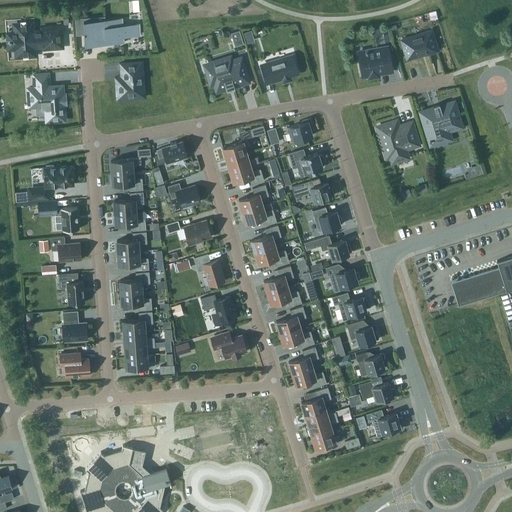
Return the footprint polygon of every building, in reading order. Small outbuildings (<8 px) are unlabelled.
[(137,35),(137,23),(120,25),(120,18),(104,19),(104,16),(87,18),(88,20),(82,20),(84,45),(96,44),(96,42),(109,41),(109,43),(121,42),(121,36),(137,35)] [(42,29),(43,31),(31,32),(31,24),(17,25),(18,30),(15,30),(15,33),(8,34),(9,47),(16,47),(16,55),(33,54),(32,46),(44,45),(44,47),(60,46),(59,28),(42,29)] [(232,39),(241,36),(239,30),(230,33),(232,39)] [(246,40),(253,38),(251,30),(243,32),(246,40)] [(400,39),(406,59),(418,55),(417,54),(425,51),(425,53),(437,49),(431,30),(419,33),(420,35),(412,38),(412,36),(400,39)] [(367,75),(368,77),(368,78),(377,76),(377,73),(391,71),(387,47),(357,53),(361,76),(367,75)] [(298,72),(293,56),(260,66),(265,82),(298,72)] [(231,61),(230,57),(205,65),(211,84),(215,83),(217,91),(225,88),(226,90),(227,90),(234,88),(235,87),(234,85),(248,81),(240,58),(231,61)] [(141,61),(119,63),(120,76),(114,77),(115,99),(144,96),(141,61)] [(32,74),(33,87),(27,88),(28,106),(40,105),(44,109),(45,121),(63,120),(62,103),(64,103),(63,95),(61,95),(61,86),(48,87),(47,73),(32,74)] [(453,102),(440,106),(439,103),(433,105),(434,108),(421,112),(430,144),(450,138),(447,130),(460,126),(453,102)] [(286,127),(291,142),(312,135),(310,129),(313,129),(310,118),(301,121),(302,123),(286,127)] [(377,126),(386,157),(390,156),(392,162),(407,157),(405,148),(418,144),(411,122),(398,126),(396,121),(377,126)] [(249,130),(251,136),(264,132),(262,126),(249,130)] [(267,130),(271,144),(279,142),(274,128),(267,130)] [(222,148),(226,159),(246,153),(244,146),(248,145),(247,139),(234,143),(235,144),(222,148)] [(166,161),(166,163),(186,157),(181,142),(175,143),(175,142),(169,143),(169,145),(162,147),(164,153),(154,156),(157,164),(166,161)] [(318,155),(318,153),(305,157),(303,149),(288,153),(293,167),(297,166),(301,176),(312,173),(311,170),(322,167),(321,165),(323,165),(324,162),(324,159),(322,156),(320,154),(318,155)] [(248,160),(246,153),(226,159),(229,171),(258,162),(256,157),(248,160)] [(110,160),(111,172),(132,170),(132,164),(137,163),(136,157),(125,158),(125,159),(110,160)] [(258,162),(229,171),(233,183),(249,178),(251,184),(264,180),(260,169),(252,171),(250,165),(258,162)] [(44,178),(45,186),(73,184),(72,175),(74,174),(74,167),(71,167),(71,165),(53,166),(53,164),(45,165),(45,167),(41,167),(42,178),(44,178)] [(132,170),(111,172),(112,185),(128,184),(129,190),(142,189),(142,177),(133,178),(132,170)] [(157,185),(164,182),(161,175),(154,177),(157,185)] [(288,176),(282,178),(284,184),(290,182),(288,176)] [(314,201),(331,196),(330,195),(333,194),(331,186),(328,187),(326,182),(320,184),(318,177),(291,186),(294,197),(311,192),(314,201)] [(199,201),(194,185),(180,189),(178,183),(167,186),(169,194),(175,192),(179,207),(199,201)] [(156,195),(166,192),(164,184),(155,186),(156,195)] [(238,199),(242,211),(262,205),(260,198),(268,196),(265,184),(252,188),(254,195),(238,199)] [(427,184),(415,187),(417,193),(428,189),(427,184)] [(47,197),(46,188),(28,190),(29,198),(47,197)] [(398,193),(400,198),(410,195),(408,190),(398,193)] [(113,200),(114,212),(135,210),(135,204),(143,203),(143,191),(129,192),(129,199),(113,200)] [(61,213),(61,216),(62,230),(78,229),(76,206),(56,208),(55,200),(37,201),(39,215),(61,213)] [(272,209),(264,212),(262,205),(242,211),(245,223),(261,218),(263,225),(276,221),(272,209)] [(325,206),(312,210),(318,231),(340,225),(339,223),(342,222),(340,215),(337,216),(335,210),(327,213),(325,206)] [(135,210),(114,212),(115,225),(131,224),(132,230),(145,229),(145,217),(136,218),(135,210)] [(180,228),(180,227),(178,220),(166,224),(168,232),(180,228)] [(202,240),(202,239),(211,236),(206,220),(184,226),(189,244),(202,240)] [(251,240),(254,252),(275,245),(273,239),(281,236),(277,225),(264,229),(266,235),(251,240)] [(116,240),(117,252),(138,251),(138,244),(146,243),(146,231),(132,232),(132,239),(116,240)] [(322,251),(329,249),(331,259),(349,253),(348,252),(351,251),(349,243),(346,244),(344,239),(331,243),(328,235),(304,242),(306,250),(320,246),(322,251)] [(64,243),(64,236),(50,237),(51,250),(58,249),(58,261),(80,259),(79,242),(64,243)] [(38,240),(39,247),(47,247),(47,239),(38,240)] [(275,245),(254,252),(258,264),(274,259),(276,265),(289,261),(285,250),(277,252),(275,245)] [(138,251),(117,252),(118,265),(134,263),(135,270),(148,269),(147,257),(139,258),(138,251)] [(171,261),(178,259),(176,252),(169,254),(171,261)] [(204,269),(209,285),(225,281),(218,259),(210,262),(208,254),(194,258),(198,271),(204,269)] [(457,305),(511,288),(511,255),(496,261),(498,266),(450,281),(457,305)] [(298,267),(306,265),(304,259),(296,261),(298,267)] [(188,260),(176,262),(177,270),(190,269),(188,260)] [(353,267),(340,271),(338,263),(325,267),(327,275),(329,275),(334,291),(346,287),(345,285),(357,281),(357,280),(359,279),(357,271),(354,272),(353,267)] [(55,274),(55,265),(41,266),(41,275),(55,274)] [(263,281),(267,292),(287,286),(285,279),(293,277),(290,265),(277,269),(277,270),(273,271),(275,277),(263,281)] [(311,279),(318,277),(316,270),(309,272),(311,279)] [(120,292),(141,291),(141,284),(149,283),(148,271),(135,272),(135,279),(119,280),(120,292)] [(66,286),(68,303),(84,302),(82,281),(76,281),(75,272),(58,274),(59,287),(66,286)] [(306,286),(310,300),(317,298),(313,284),(306,286)] [(289,293),(287,286),(267,292),(270,304),(282,301),(283,306),(288,305),(288,306),(301,302),(298,290),(289,293)] [(142,298),(141,291),(120,292),(121,305),(137,303),(138,310),(151,309),(150,297),(142,298)] [(333,304),(338,303),(343,320),(354,316),(353,314),(366,310),(365,308),(370,306),(365,297),(362,298),(362,296),(350,299),(347,292),(331,297),(333,304)] [(206,296),(200,298),(203,310),(210,308),(215,306),(217,311),(220,323),(236,319),(229,296),(216,300),(214,300),(212,294),(206,296)] [(174,317),(183,314),(180,304),(171,306),(174,317)] [(276,321),(279,333),(300,326),(298,320),(306,317),(302,306),(289,310),(291,316),(276,321)] [(61,324),(63,340),(86,339),(85,322),(76,323),(76,319),(77,319),(76,311),(63,312),(64,324),(61,324)] [(144,323),(152,323),(152,311),(138,312),(138,319),(122,320),(123,332),(144,331),(144,323)] [(362,319),(346,324),(348,332),(350,339),(356,337),(358,345),(377,339),(375,330),(375,329),(372,330),(370,325),(365,327),(362,319)] [(300,326),(279,333),(283,345),(299,340),(301,346),(314,342),(310,331),(302,333),(300,326)] [(145,337),(144,331),(123,332),(124,344),(154,342),(153,337),(145,337)] [(221,345),(225,357),(232,354),(233,356),(239,354),(239,352),(246,350),(241,335),(228,339),(226,332),(211,337),(214,347),(221,345)] [(154,347),(154,342),(124,344),(125,356),(146,354),(146,347),(154,347)] [(175,346),(177,353),(186,350),(183,343),(175,346)] [(288,361),(292,373),(312,367),(310,360),(318,358),(315,346),(302,350),(304,357),(288,361)] [(358,367),(361,375),(384,368),(382,362),(385,360),(383,353),(369,357),(367,351),(355,354),(357,361),(361,360),(363,366),(358,367)] [(65,366),(66,376),(89,375),(88,358),(80,359),(79,352),(59,353),(60,366),(65,366)] [(146,354),(125,356),(126,368),(141,367),(141,368),(152,367),(151,361),(147,361),(146,354)] [(314,374),(312,367),(292,373),(295,385),(311,380),(313,387),(326,383),(322,371),(314,374)] [(358,384),(363,398),(374,395),(376,401),(385,398),(386,401),(396,398),(393,388),(390,389),(388,382),(372,386),(370,381),(358,384)] [(345,386),(348,397),(356,394),(353,384),(345,386)] [(327,387),(314,391),(316,397),(300,402),(304,414),(325,407),(322,401),(331,398),(327,387)] [(327,414),(325,407),(304,414),(308,425),(336,416),(335,411),(327,414)] [(366,413),(368,421),(372,420),(376,437),(388,433),(387,431),(397,428),(398,430),(403,429),(402,417),(397,418),(396,413),(383,416),(381,409),(366,413)] [(308,425),(311,436),(332,430),(329,423),(338,421),(336,416),(308,425)] [(354,419),(357,429),(368,426),(365,416),(354,419)] [(332,430),(311,436),(315,448),(327,444),(328,445),(340,441),(338,435),(334,437),(332,430)] [(344,441),(346,448),(359,444),(357,437),(344,441)] [(103,455),(100,452),(84,469),(88,472),(84,490),(80,491),(86,511),(89,511),(91,511),(160,511),(163,509),(159,507),(164,484),(170,483),(165,468),(141,475),(128,463),(132,448),(122,445),(121,450),(103,455)] [(0,491),(12,487),(8,474),(8,473),(0,476),(0,475),(0,491)]
